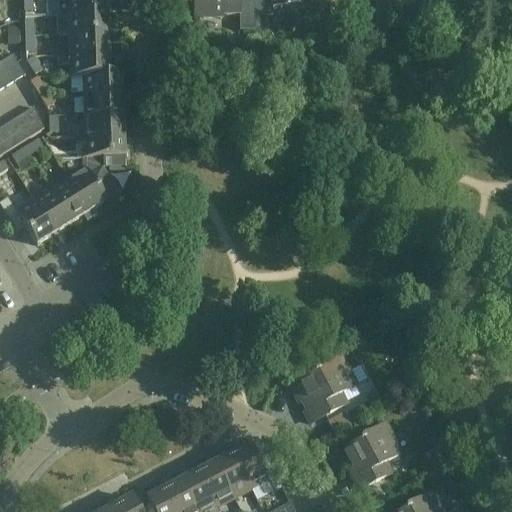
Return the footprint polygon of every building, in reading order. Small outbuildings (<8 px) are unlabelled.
[(31,0),(23,0),(24,15),(32,14),(31,0)] [(57,0),(58,18),(68,18),(107,16),(106,0),(57,0)] [(254,5),(253,5),(240,5),(240,0),(193,0),(194,21),(222,21),(222,18),(239,18),(239,34),(254,33),(254,17),(254,5)] [(252,0),(253,5),(254,5),(254,17),(272,17),(272,9),(289,9),(289,12),(317,11),(317,0),(252,0)] [(68,27),(69,38),(108,37),(107,16),(68,18),(58,18),(57,18),(57,27),(68,27)] [(24,24),(25,40),(33,39),(32,24),(24,24)] [(69,38),(70,59),(108,57),(108,37),(69,38)] [(42,39),(33,39),(25,40),(25,55),(33,55),(33,51),(43,51),(42,39)] [(70,80),(82,79),(109,78),(109,77),(108,57),(70,59),(58,59),(58,67),(70,67),(70,80)] [(13,58),(3,64),(15,84),(25,78),(13,58)] [(26,64),(35,78),(41,74),(33,60),(26,64)] [(3,64),(0,65),(0,81),(5,90),(15,84),(3,64)] [(56,70),(43,77),(57,103),(70,96),(56,70)] [(82,79),(83,99),(122,98),(121,77),(109,77),(109,78),(82,79)] [(30,85),(38,98),(45,94),(36,81),(30,85)] [(45,94),(38,98),(46,112),(53,108),(45,94)] [(83,99),(84,119),(123,118),(122,98),(83,99)] [(33,111),(23,117),(36,137),(43,133),(33,111)] [(23,117),(14,123),(26,143),(36,137),(23,117)] [(84,119),(84,140),(123,138),(123,118),(84,119)] [(49,120),(49,136),(57,136),(57,120),(49,120)] [(14,123),(4,129),(17,149),(26,143),(14,123)] [(4,129),(0,131),(0,143),(7,155),(17,149),(4,129)] [(125,169),(123,138),(84,140),(85,161),(103,160),(103,170),(125,169)] [(38,143),(24,152),(29,158),(42,150),(38,143)] [(29,158),(24,152),(11,160),(15,167),(29,158)] [(103,170),(103,160),(85,161),(85,171),(68,182),(91,220),(97,217),(94,212),(106,204),(92,181),(103,170)] [(68,182),(50,193),(71,226),(83,218),(86,223),(91,220),(68,182)] [(50,193),(33,204),(54,237),(71,226),(50,193)] [(54,237),(33,204),(16,215),(7,201),(0,205),(0,209),(17,236),(25,231),(36,248),(54,237)] [(340,359),(331,364),(314,373),(315,375),(289,389),(303,416),(304,416),(310,427),(329,416),(329,417),(346,408),(340,396),(355,388),(340,359)] [(386,427),(377,432),(359,441),(360,444),(343,453),(357,480),(369,474),(374,485),(391,476),(385,464),(401,456),(386,427)] [(237,448),(229,452),(251,494),(269,485),(250,449),(240,454),(237,448)] [(225,462),(215,467),(234,503),(251,494),(229,452),(221,456),(225,462)] [(203,465),(195,469),(217,511),(234,503),(215,467),(206,471),(203,465)] [(181,484),(195,511),(217,511),(195,469),(187,474),(190,480),(181,484)] [(169,483),(161,487),(173,511),(195,511),(181,484),(172,489),(169,483)] [(173,511),(161,487),(153,491),(156,497),(146,502),(151,511),(173,511)] [(439,511),(431,496),(422,501),(405,510),(405,511),(439,511)] [(120,500),(112,504),(115,511),(138,511),(133,501),(123,506),(120,500)]
